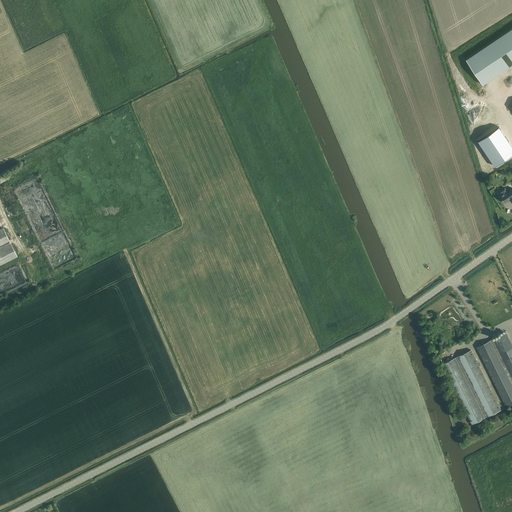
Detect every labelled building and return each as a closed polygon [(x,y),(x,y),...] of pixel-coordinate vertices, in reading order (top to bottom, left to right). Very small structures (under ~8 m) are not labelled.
[(511,27),(466,59),(482,84),(511,64),(511,27)] [(494,166),(511,153),(511,146),(498,126),(478,141),(494,166)] [(511,187),(507,191),(504,188),(498,192),(500,195),(499,195),(504,202),(510,199),(511,202),(511,187)] [(0,264),(17,256),(3,228),(0,229),(0,264)] [(477,346),(507,406),(511,403),(511,345),(505,332),(477,346)] [(442,363),(472,424),(500,410),(470,350),(442,363)]
